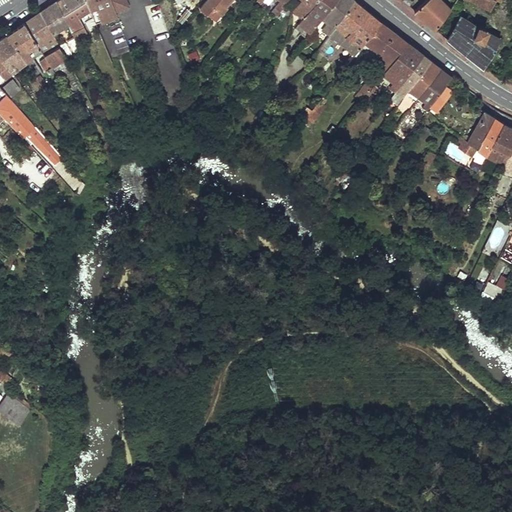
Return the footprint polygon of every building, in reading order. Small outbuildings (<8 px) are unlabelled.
[(84,27),(79,17),(90,9),(86,1),(85,0),(58,0),(56,1),(68,24),(68,25),(72,33),(84,27)] [(215,20),(227,7),(225,5),(229,0),(205,0),(199,7),(215,20)] [(272,13),(276,17),(280,11),(289,0),(277,0),(280,1),(272,13)] [(300,0),(292,10),(302,18),(298,23),(309,33),(321,18),(335,0),(300,0)] [(322,30),(329,35),(336,26),(354,0),(353,0),(335,0),(321,18),(327,22),(322,30)] [(344,47),(354,55),(365,42),(380,22),(354,0),(336,26),(351,39),(344,47)] [(414,11),(435,29),(450,9),(440,0),(426,0),(415,10),(414,11)] [(472,0),(491,9),(495,0),(497,0),(499,1),(500,0),(472,0)] [(53,34),(68,24),(56,1),(49,6),(40,12),(53,34)] [(276,17),(281,21),(285,15),(280,11),(276,17)] [(55,49),(45,55),(46,57),(51,67),(66,58),(59,46),(53,34),(40,12),(33,17),(24,23),(37,45),(48,37),(55,49)] [(479,27),(460,15),(447,39),(453,44),(483,66),(491,53),(494,55),(497,51),(494,49),(496,45),(500,38),(479,27)] [(116,28),(111,19),(105,22),(110,31),(116,28)] [(380,22),(365,42),(385,59),(379,69),(384,73),(407,42),(380,22)] [(34,54),(36,57),(42,52),(40,48),(37,45),(24,23),(16,28),(7,34),(25,60),(37,77),(43,85),(47,83),(43,77),(42,77),(40,74),(43,72),(37,63),(35,65),(30,56),(26,51),(30,48),(34,54)] [(314,56),(318,59),(333,39),(344,47),(351,39),(336,26),(329,35),(314,56)] [(0,56),(11,71),(25,60),(7,34),(0,38),(0,56)] [(81,49),(74,37),(68,41),(74,53),(81,49)] [(72,54),(66,42),(59,46),(66,58),(72,54)] [(422,55),(407,42),(384,73),(383,74),(386,76),(394,82),(390,87),(395,91),(422,55)] [(187,56),(192,65),(201,60),(196,51),(187,56)] [(389,100),(397,105),(403,97),(430,60),(422,55),(395,91),(389,100)] [(0,73),(5,80),(13,73),(11,71),(0,56),(0,73)] [(51,67),(46,57),(40,61),(45,70),(48,69),(51,73),(54,71),(51,67)] [(403,97),(407,100),(412,92),(415,89),(421,93),(440,68),(430,60),(403,97)] [(422,106),(427,109),(429,106),(445,85),(451,77),(440,68),(421,93),(418,96),(425,101),(422,106)] [(386,76),(383,74),(377,82),(379,84),(386,76)] [(42,90),(45,88),(43,85),(37,77),(31,81),(37,89),(40,87),(42,90)] [(12,80),(2,89),(10,99),(21,90),(14,81),(13,80),(12,80)] [(21,83),(29,95),(35,91),(28,82),(26,84),(24,81),(21,83)] [(368,93),(372,96),(379,87),(377,87),(379,84),(377,82),(368,93)] [(356,95),(362,100),(370,90),(364,84),(356,95)] [(451,90),(445,85),(429,106),(435,111),(440,104),(441,104),(451,90)] [(57,162),(61,157),(10,99),(2,89),(0,87),(0,112),(5,117),(30,144),(33,142),(54,164),(57,162)] [(107,98),(101,101),(108,115),(105,116),(112,130),(121,126),(107,98)] [(307,116),(313,121),(324,107),(317,102),(311,110),(307,116)] [(306,107),(301,113),(306,117),(307,116),(311,110),(306,107)] [(467,141),(477,148),(494,117),(484,111),(473,130),(467,141)] [(481,151),(486,155),(503,123),(494,117),(477,148),(467,141),(464,138),(461,142),(458,147),(472,156),(475,152),(479,155),(481,151)] [(511,127),(503,123),(486,155),(505,164),(511,141),(511,127)] [(464,138),(467,141),(473,130),(470,128),(464,138)] [(338,140),(347,146),(352,138),(344,132),(338,140)] [(503,170),(511,172),(511,141),(505,164),(503,170)] [(481,165),(485,159),(475,153),(471,159),(481,165)] [(75,181),(70,186),(76,192),(82,180),(77,175),(61,157),(57,162),(58,163),(75,181)] [(58,163),(53,168),(70,186),(75,181),(58,163)] [(511,264),(511,234),(500,259),(511,264)] [(485,283),(490,274),(485,271),(480,280),(485,283)] [(498,299),(508,279),(501,275),(495,286),(491,284),(486,293),(498,299)] [(32,405),(7,386),(3,391),(7,393),(29,410),(32,405)] [(0,410),(18,424),(29,410),(7,393),(0,402),(0,410)]
